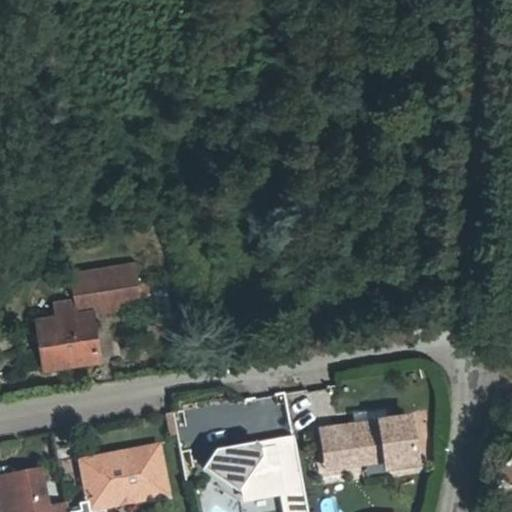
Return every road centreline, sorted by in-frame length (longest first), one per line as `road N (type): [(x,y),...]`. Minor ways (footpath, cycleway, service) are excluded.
road 1 (residential): [(444,340),(0,415)]
road 2 (residential): [(444,340),(475,0)]
road 3 (residential): [(452,511),(444,340)]
